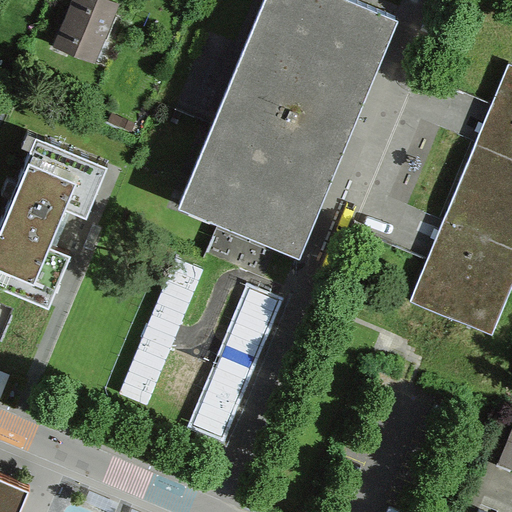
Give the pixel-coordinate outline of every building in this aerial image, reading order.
[(110,0),(76,0),(57,46),(95,63),(120,6),(110,1),(110,0)] [(356,0),(272,0),(183,207),(310,261),(408,20),(356,0)] [(511,66),(410,302),(494,337),(511,296),(511,66)] [(133,147),(25,102),(0,162),(0,282),(66,310),(92,248),(62,236),(79,196),(107,208),(133,147)] [(511,435),(501,464),(511,468),(511,435)] [(0,511),(22,511),(37,479),(0,464),(0,511)]
